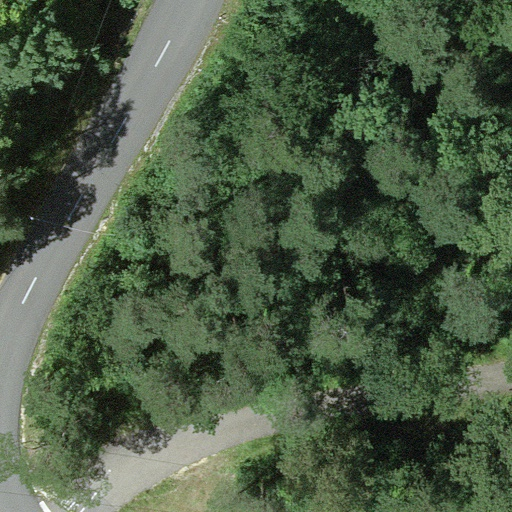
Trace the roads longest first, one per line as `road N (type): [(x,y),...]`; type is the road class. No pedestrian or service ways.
road 1 (residential): [(511,375),(234,424),(156,449),(109,479),(80,511)]
road 2 (tertiary): [(186,0),(149,80),(30,278),(0,355)]
